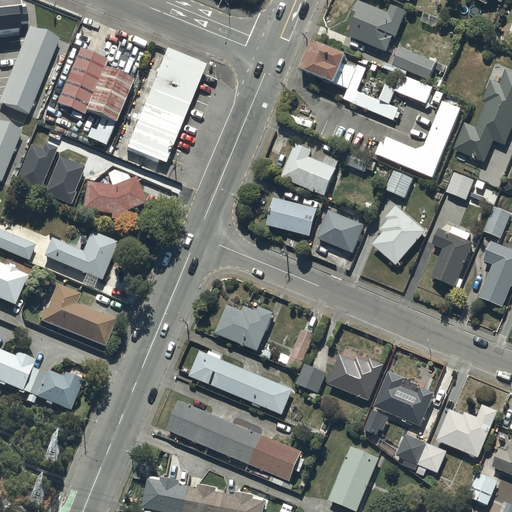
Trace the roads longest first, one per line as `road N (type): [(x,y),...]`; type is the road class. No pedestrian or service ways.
road 1 (residential): [(197,236),(511,364)]
road 2 (tertiary): [(197,236),(83,511)]
road 3 (tertiary): [(272,56),(197,236)]
road 4 (tertiary): [(272,56),(131,0)]
